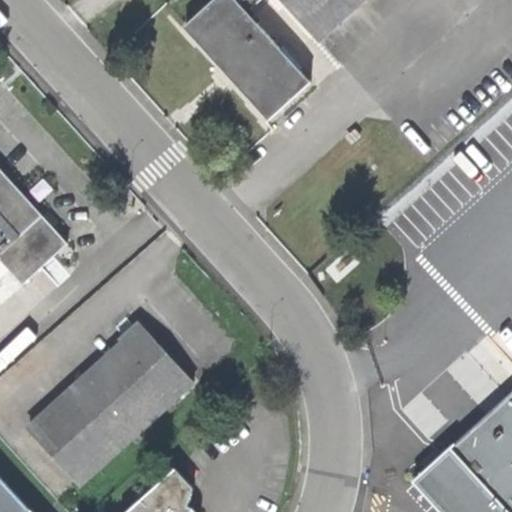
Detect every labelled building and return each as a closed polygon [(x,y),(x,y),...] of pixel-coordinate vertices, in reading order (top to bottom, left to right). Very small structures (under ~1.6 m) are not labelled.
[(287,0),(322,39),(365,0),(215,0),(189,24),(191,26),(198,20),(242,70),(278,109),(271,115),(273,117),(315,79),(252,9),(262,0),(287,0)] [(0,261),(23,287),(67,247),(15,190),(0,173),(0,261)] [(80,484),(194,383),(161,346),(142,325),(29,427),(80,484)] [(442,511),(511,511),(511,394),(485,419),(415,482),(442,511)] [(193,511),(194,509),(189,506),(194,489),(177,469),(128,511),(193,511)] [(35,511),(0,473),(0,511),(35,511)]
